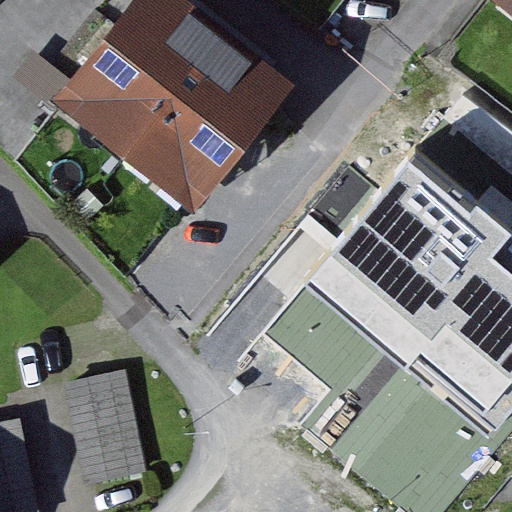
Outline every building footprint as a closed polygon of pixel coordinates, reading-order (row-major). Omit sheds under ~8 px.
[(0,0),(0,12),(12,0),(0,0)] [(219,207),(313,90),(201,0),(152,0),(77,93),(219,207)] [(353,0),(296,0),(332,27),(353,0)] [(511,0),(505,0),(457,60),(511,104),(511,0)] [(511,419),(511,248),(405,162),(258,343),(450,497),(511,419)] [(139,369),(75,382),(95,480),(159,468),(139,369)] [(50,511),(31,414),(0,420),(0,511),(50,511)]
